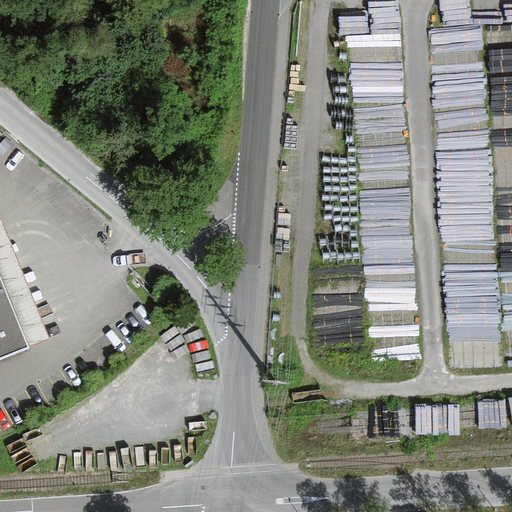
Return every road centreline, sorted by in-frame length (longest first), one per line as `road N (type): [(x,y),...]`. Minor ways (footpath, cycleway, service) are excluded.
road 1 (residential): [(268,0),(225,475)]
road 2 (residential): [(254,510),(511,483)]
